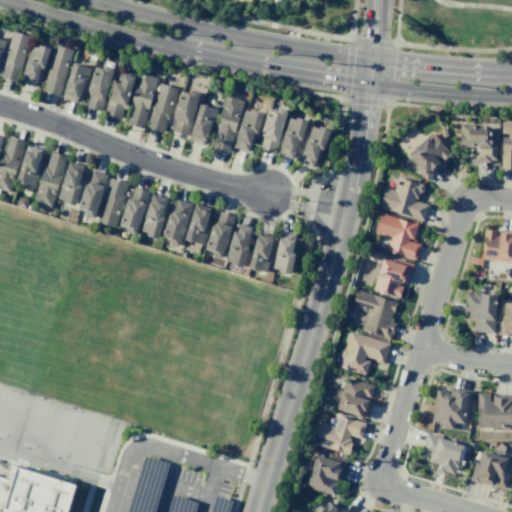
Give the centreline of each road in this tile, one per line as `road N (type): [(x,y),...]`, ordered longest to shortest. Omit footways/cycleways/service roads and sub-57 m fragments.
road 1 (tertiary): [(253,511),(345,209),(368,102),(375,0)]
road 2 (residential): [(511,200),(467,203),(461,212),(385,477)]
road 3 (tertiary): [(372,59),(247,40),(93,0)]
road 4 (residential): [(0,105),(169,168),(267,193)]
road 5 (tertiary): [(151,45),(369,85)]
road 6 (tertiary): [(0,0),(151,45)]
road 7 (tertiary): [(369,85),(511,96)]
road 8 (tertiary): [(511,70),(372,59)]
